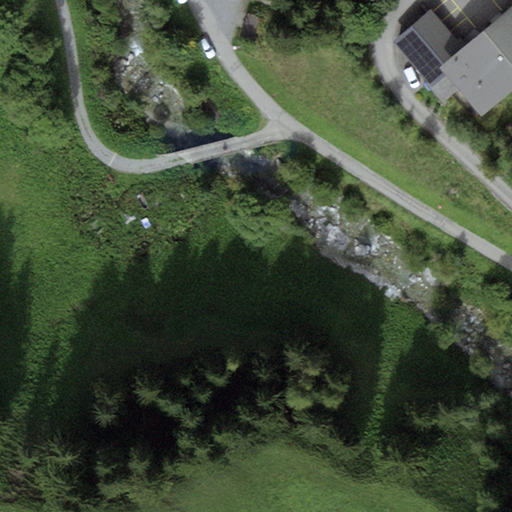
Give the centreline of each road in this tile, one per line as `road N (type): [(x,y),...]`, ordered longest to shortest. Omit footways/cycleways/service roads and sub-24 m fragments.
road 1 (track): [(60,0),(78,107),(105,155),(154,164),(289,122)]
road 2 (track): [(511,265),(289,122)]
road 3 (residential): [(511,197),(422,113),(390,69),(385,33),(412,0)]
road 4 (track): [(289,122),(230,59),(197,0)]
